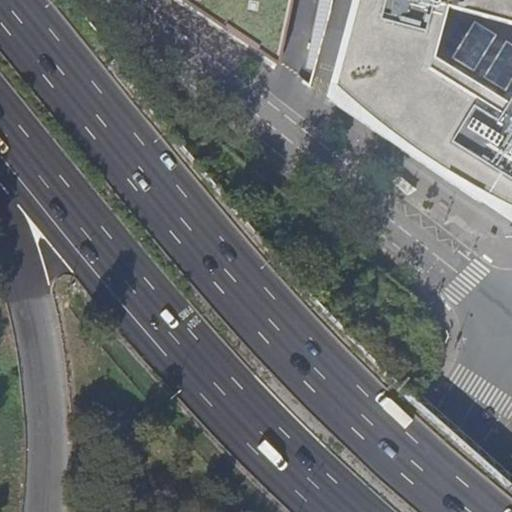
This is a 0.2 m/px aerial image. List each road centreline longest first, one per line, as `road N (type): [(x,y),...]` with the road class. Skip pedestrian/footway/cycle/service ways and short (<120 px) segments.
road 1 (trunk): [(472,511),(361,415),(269,319),(7,0)]
road 2 (trunk): [(0,127),(210,379),(340,511)]
road 3 (residential): [(123,0),(156,40),(511,316)]
road 4 (trunk): [(0,185),(39,305),(49,511)]
road 5 (tertiary): [(511,333),(404,511)]
